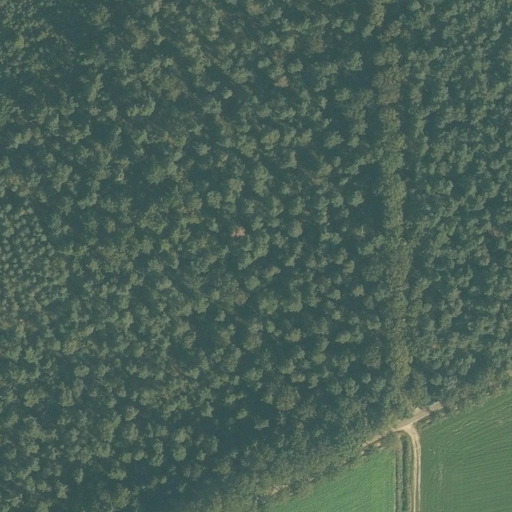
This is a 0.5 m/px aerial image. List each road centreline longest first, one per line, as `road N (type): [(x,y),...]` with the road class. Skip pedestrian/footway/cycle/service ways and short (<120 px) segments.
road 1 (track): [(399,0),(416,511)]
road 2 (unclassified): [(229,511),(511,373)]
